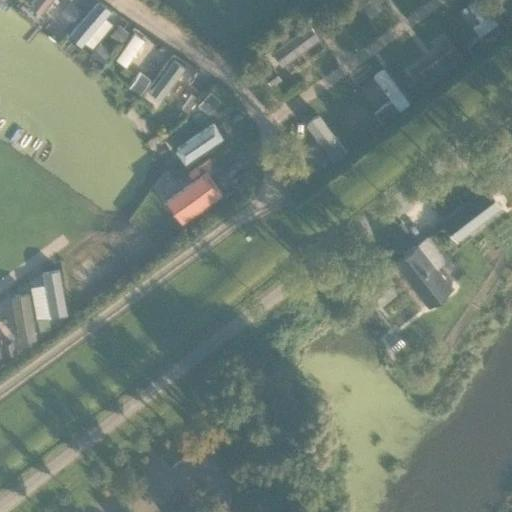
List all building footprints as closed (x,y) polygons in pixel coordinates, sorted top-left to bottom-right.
[(31,0),(40,8),(48,0),(31,0)] [(68,0),(60,10),(72,20),(81,9),(70,0),(68,0)] [(106,12),(111,6),(104,0),(95,0),(71,28),(91,46),(114,19),(106,12)] [(486,0),(468,0),(467,2),(486,31),(501,21),(486,0)] [(511,17),(511,0),(503,0),(498,3),(509,20),(511,17)] [(321,15),(330,27),(344,17),(335,5),(321,15)] [(283,61),(321,34),(311,20),(273,46),(283,61)] [(117,55),(128,63),(148,37),(136,28),(117,55)] [(171,50),(154,92),(169,98),(186,56),(171,50)] [(279,78),(272,67),(263,74),(271,85),(279,78)] [(140,70),(130,84),(139,92),(150,78),(140,70)] [(383,120),(398,108),(391,98),(381,106),(383,108),(377,113),(383,120)] [(183,158),(226,139),(218,122),(176,141),(183,158)] [(462,206),(476,225),(502,205),(487,187),(462,206)] [(428,305),(453,286),(437,265),(446,258),(428,235),(395,261),(428,305)] [(120,267),(110,252),(99,260),(92,250),(69,266),(86,291),(120,267)] [(374,297),(393,282),(382,268),(363,283),(374,297)] [(47,275),(54,308),(68,305),(61,272),(47,275)] [(33,289),(18,290),(20,332),(35,332),(33,289)] [(37,317),(39,328),(50,326),(49,315),(37,317)]
